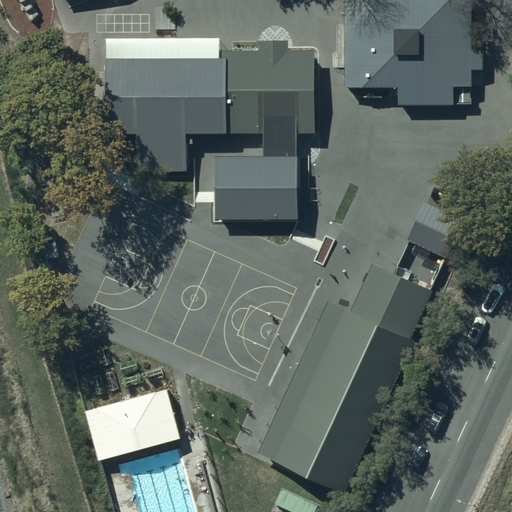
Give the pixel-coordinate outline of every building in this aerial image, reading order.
[(475,0),(346,0),(347,93),(476,92),(475,0)] [(315,54),(110,56),(111,134),(137,134),(137,171),(187,170),(187,133),(262,132),(262,156),(216,157),(216,219),(298,219),(295,132),(316,132),(315,54)] [(425,203),(408,240),(447,259),(464,221),(425,203)] [(422,277),(423,273),(444,282),(451,266),(414,250),(407,266),(409,267),(407,271),(422,277)] [(333,486),(431,287),(377,261),(353,309),(332,299),(258,449),(333,486)] [(183,430),(167,370),(82,392),(98,452),(183,430)]
